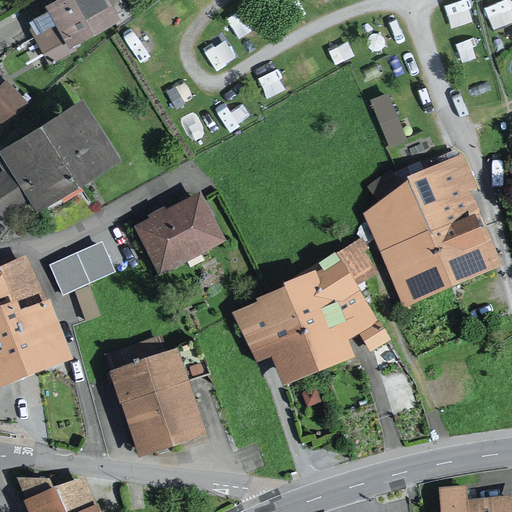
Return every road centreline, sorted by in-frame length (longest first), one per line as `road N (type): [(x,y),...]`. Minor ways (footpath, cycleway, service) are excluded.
road 1 (residential): [(306,501),(0,455)]
road 2 (tertiary): [(511,452),(306,501)]
